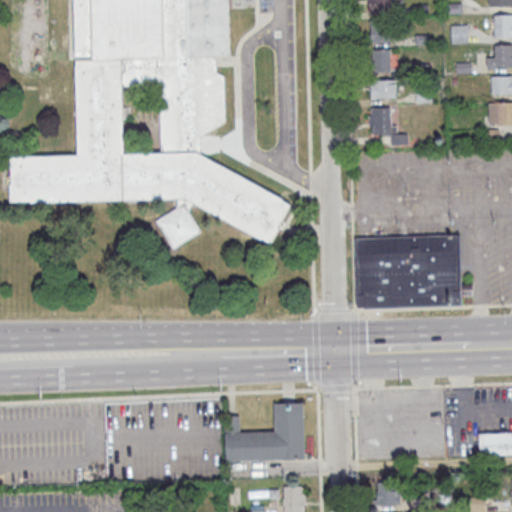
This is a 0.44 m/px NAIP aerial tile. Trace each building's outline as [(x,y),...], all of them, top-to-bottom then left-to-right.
[(189,214),(200,232),(172,249),(156,222),(177,209),(177,200),(10,206),(9,184),(12,184),(11,160),(79,158),(74,0),(229,0),(231,57),(216,58),(216,73),(216,77),(224,77),(225,124),(226,137),(202,138),(203,158),(291,207),(270,245),(193,203),(189,214)] [(393,0),(368,0),(368,10),(393,10),(393,0)] [(511,13),(493,14),(494,38),(511,37),(511,13)] [(370,41),(389,41),(389,20),(370,20),(370,41)] [(467,25),(451,25),(451,42),(467,42),(467,25)] [(486,67),(511,67),(511,44),(495,44),(495,57),(486,57),(486,67)] [(371,70),(390,70),(390,49),(371,49),(371,70)] [(511,75),(491,76),(491,93),(511,93),(511,75)] [(370,97),(395,97),(395,80),(370,80),(370,97)] [(489,124),(511,123),(511,101),(489,102),(489,124)] [(390,144),(406,144),(406,133),(396,133),(396,124),(391,124),(391,107),(369,107),(369,134),(390,134),(390,144)] [(482,130),(482,142),(497,142),(497,130),(482,130)] [(461,305),(459,234),(354,238),(356,309),(461,305)] [(303,401),(304,458),(225,460),(225,415),(239,415),(239,431),(274,430),(273,401),(303,401)] [(511,431),(478,432),(479,455),(511,454),(511,431)] [(375,483),(375,505),(401,505),(401,483),(375,483)] [(302,485),(303,511),(283,511),(283,486),(302,485)] [(279,489),(269,490),(270,499),(279,499),(279,489)] [(485,511),(485,497),(469,498),(469,511),(485,511)]
